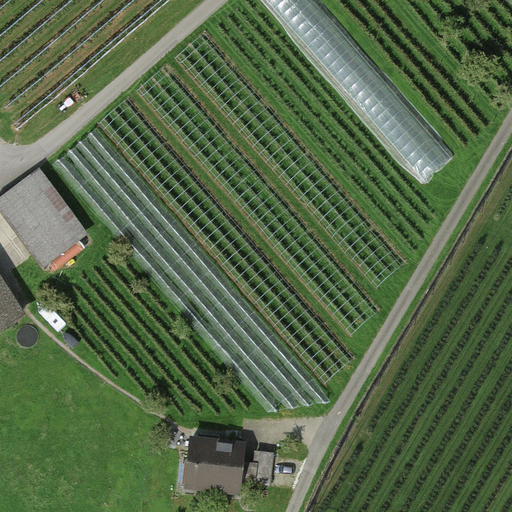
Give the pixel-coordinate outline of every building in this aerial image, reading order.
[(451,156),(316,0),(264,0),(422,182),(451,156)] [(337,264),(165,65),(133,92),(305,291),(337,264)] [(42,173),(0,204),(0,210),(48,274),(92,240),(42,173)] [(0,340),(29,323),(0,274),(0,340)] [(249,451),(188,444),(182,494),(243,501),(249,451)]
